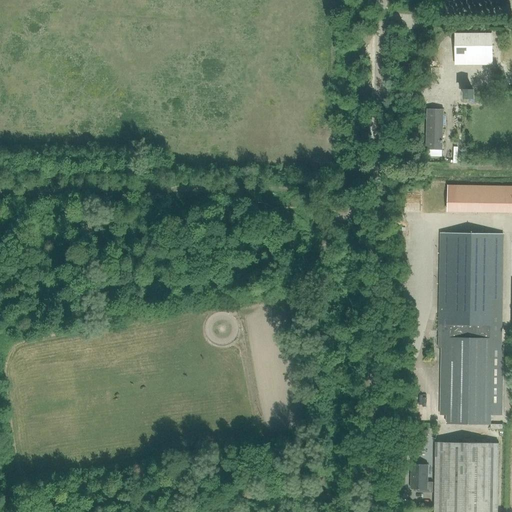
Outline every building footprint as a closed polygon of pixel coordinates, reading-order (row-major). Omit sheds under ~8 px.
[(492,34),(455,35),(455,59),(492,59),(492,34)] [(475,88),(463,88),(462,100),(474,100),(475,88)] [(427,110),(426,150),(442,151),(443,111),(427,110)] [(511,188),(468,188),(467,210),(511,211),(511,188)] [(438,332),(438,348),(442,348),(441,362),(441,369),(440,415),(447,415),(447,423),(447,424),(490,425),(490,416),(502,416),(503,348),(501,348),(504,236),(441,234),(439,314),(438,332)] [(436,444),(435,511),(498,511),(498,444),(436,444)] [(433,493),(433,482),(427,482),(428,465),(411,464),(411,489),(418,489),(418,492),(433,493)]
